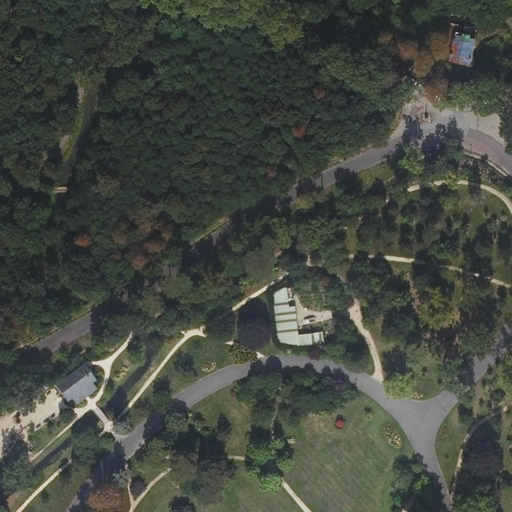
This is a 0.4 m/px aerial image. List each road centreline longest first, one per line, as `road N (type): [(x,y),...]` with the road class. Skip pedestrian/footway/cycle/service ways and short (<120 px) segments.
road 1 (unclassified): [(0,371),(109,311),(240,222),(405,139),(447,129),(511,167)]
road 2 (track): [(447,129),(407,81),(368,51),(290,14),(222,0)]
road 3 (track): [(0,164),(51,154),(85,75),(131,0)]
